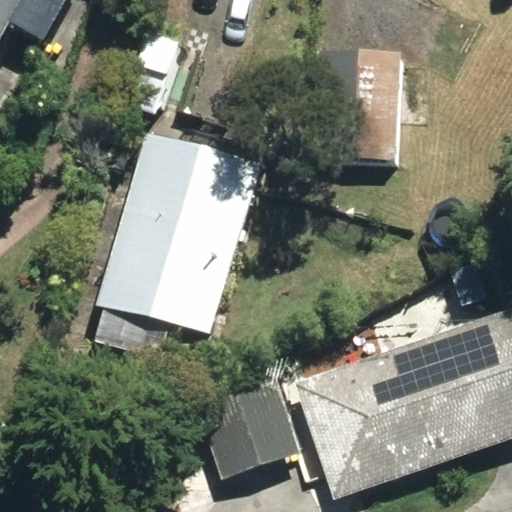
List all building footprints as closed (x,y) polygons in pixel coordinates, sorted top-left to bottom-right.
[(0,0),(0,46),(26,0),(0,0)] [(317,172),(393,173),(397,65),(322,62),(317,172)] [(89,327),(203,361),(253,187),(140,154),(89,327)] [(289,397),(328,511),(343,511),(511,455),(511,322),(490,330),(480,301),(454,310),(464,339),(289,397)] [(193,414),(219,494),(295,470),(269,390),(193,414)] [(13,434),(0,429),(0,470),(2,471),(13,434)]
